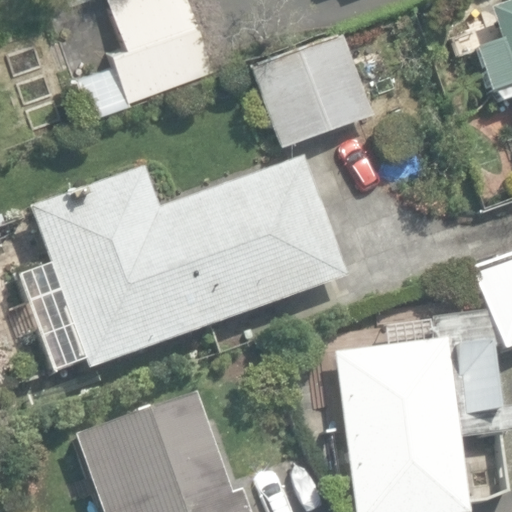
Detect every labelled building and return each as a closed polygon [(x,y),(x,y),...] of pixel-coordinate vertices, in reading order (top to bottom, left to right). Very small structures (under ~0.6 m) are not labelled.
[(71,78),(85,119),(124,106),(122,97),(204,69),(180,0),(100,0),(116,47),(101,52),(106,67),(71,78)] [(511,0),(480,12),(491,44),(466,53),(481,96),(485,95),(494,106),(511,99),(511,102),(511,0)] [(245,70),(275,152),(366,120),(336,37),(245,70)] [(20,210),(79,374),(339,281),(295,159),(150,211),(135,169),(20,210)] [(345,511),(462,511),(452,437),(506,431),(491,350),(511,346),(511,252),(466,270),(477,314),(426,323),(429,342),(326,356),(345,511)] [(67,440),(92,511),(243,511),(236,492),(223,496),(189,397),(67,440)]
